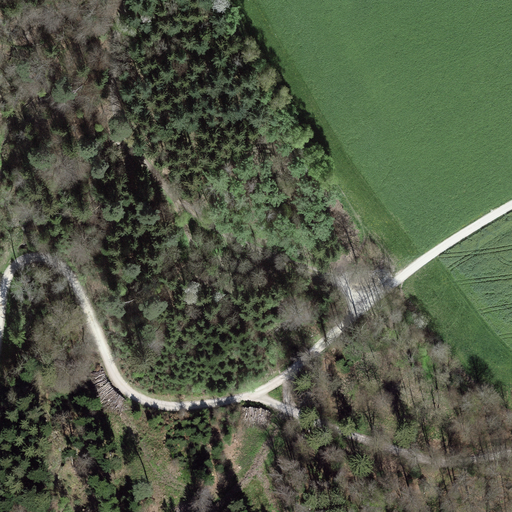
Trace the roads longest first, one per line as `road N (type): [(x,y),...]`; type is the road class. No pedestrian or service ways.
road 1 (track): [(253,394),(177,406),(128,391),(75,281),(52,259),(16,264),(0,317)]
road 2 (track): [(511,451),(440,462),(253,394)]
road 3 (track): [(183,205),(129,144),(112,78),(124,0)]
road 4 (track): [(371,300),(183,205)]
road 5 (track): [(401,276),(253,394)]
road 6 (track): [(511,204),(401,276)]
